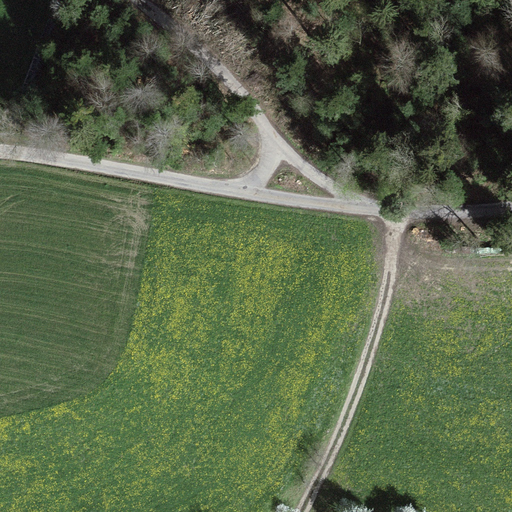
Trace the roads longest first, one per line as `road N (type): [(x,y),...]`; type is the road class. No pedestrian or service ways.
road 1 (unclassified): [(249,189),(0,149)]
road 2 (unclassified): [(279,144),(208,56),(142,0)]
road 3 (unclassified): [(511,208),(360,205)]
